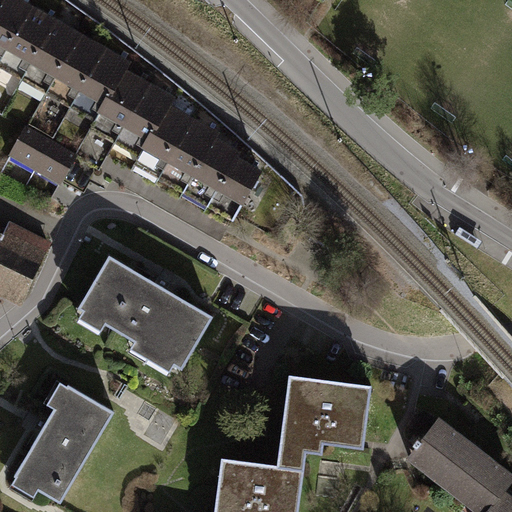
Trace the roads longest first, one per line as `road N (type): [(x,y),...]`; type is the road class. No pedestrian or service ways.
road 1 (residential): [(449,348),(397,347),(313,312),(125,203),(87,206),(37,296),(0,331)]
road 2 (residential): [(511,241),(434,192),(230,0)]
